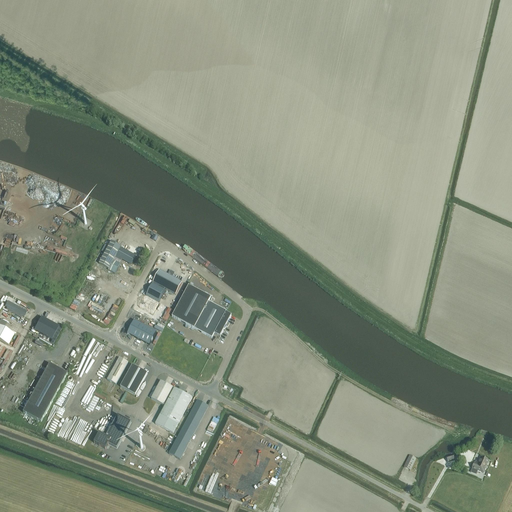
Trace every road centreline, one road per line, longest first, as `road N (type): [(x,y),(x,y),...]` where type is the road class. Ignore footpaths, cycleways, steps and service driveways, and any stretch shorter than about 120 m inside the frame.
road 1 (unclassified): [(109,339),(161,245),(247,309),(211,393)]
road 2 (unclassified): [(430,511),(211,393)]
road 3 (unclassified): [(109,339),(0,283)]
